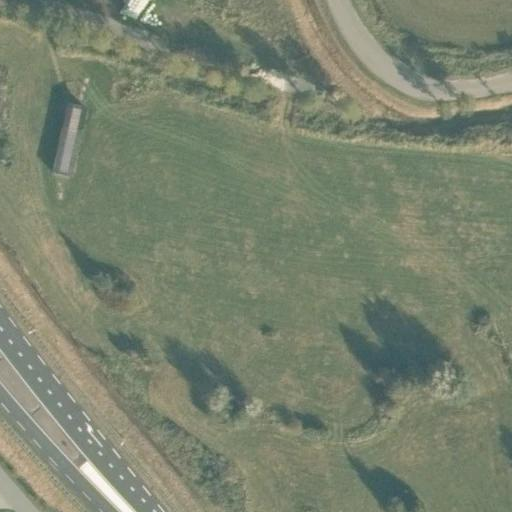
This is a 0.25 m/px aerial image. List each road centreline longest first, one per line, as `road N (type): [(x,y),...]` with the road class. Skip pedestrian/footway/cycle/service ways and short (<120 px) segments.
road 1 (trunk): [(146,511),(0,338)]
road 2 (unclassified): [(511,84),(460,92),(414,84),(366,52),(334,0)]
road 3 (trunk): [(0,390),(107,511)]
